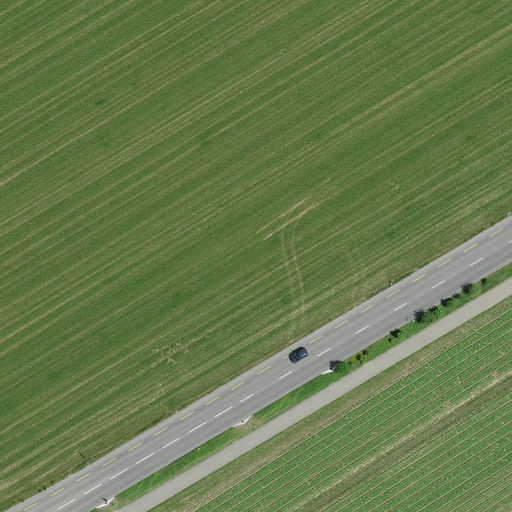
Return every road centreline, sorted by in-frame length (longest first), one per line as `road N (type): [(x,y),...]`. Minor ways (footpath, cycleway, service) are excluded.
road 1 (secondary): [(51,511),(511,237)]
road 2 (track): [(127,511),(511,285)]
